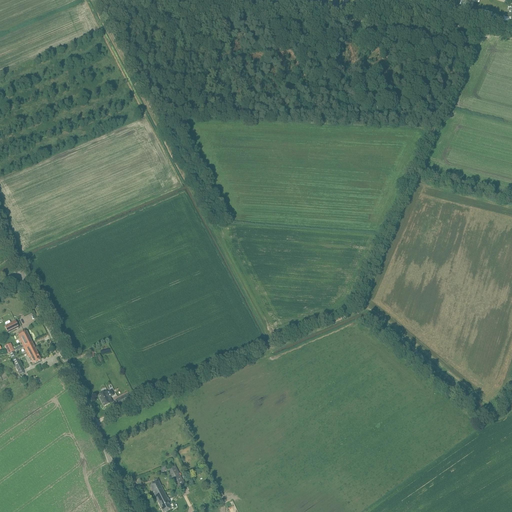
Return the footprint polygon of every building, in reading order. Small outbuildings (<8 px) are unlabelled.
[(5,326),(8,333),(18,327),(15,321),(5,326)] [(24,347),(32,343),(27,332),(24,333),(23,331),(18,333),(19,335),(18,336),(24,347)] [(5,346),(9,354),(15,351),(11,343),(5,346)] [(30,357),(33,363),(41,360),(32,343),(24,347),(29,357),(30,357)] [(17,359),(13,361),(20,375),(21,374),(24,373),(17,359)] [(98,396),(104,407),(112,402),(110,397),(113,395),(111,390),(107,392),(106,391),(98,396)] [(128,394),(116,401),(118,405),(130,399),(128,394)] [(168,470),(170,475),(178,472),(175,466),(168,470)] [(178,472),(170,475),(178,490),(185,486),(178,472)] [(164,493),(159,481),(150,486),(155,496),(160,494),(161,495),(164,493)] [(155,496),(163,511),(164,511),(171,509),(168,503),(169,502),(164,493),(161,495),(160,494),(155,496)]
